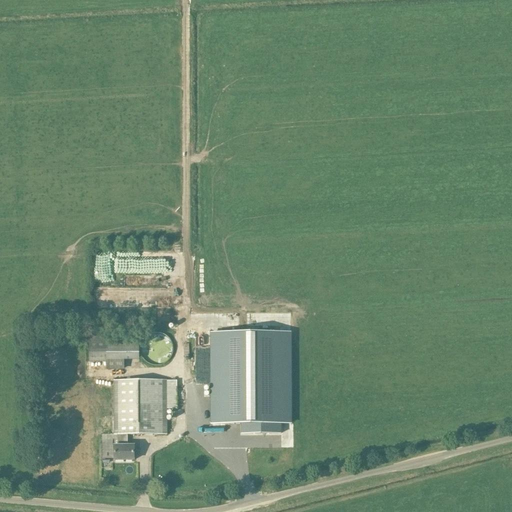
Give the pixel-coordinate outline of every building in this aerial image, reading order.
[(95,288),(95,306),(127,306),(127,300),(135,300),(135,303),(141,303),(141,291),(162,291),(162,274),(142,274),(143,265),(133,265),(132,274),(126,274),(126,288),(95,288)] [(289,333),(212,333),(212,424),(242,424),(242,434),(281,434),(281,424),(290,424),(289,333)] [(139,335),(89,334),(89,363),(106,362),(106,371),(124,370),(124,361),(139,361),(139,335)] [(117,435),(117,446),(128,446),(128,435),(167,435),(167,409),(177,409),(177,381),(167,381),(167,380),(113,381),(114,435),(117,435)] [(134,446),(128,446),(117,446),(114,446),(114,461),(134,461),(134,446)]
